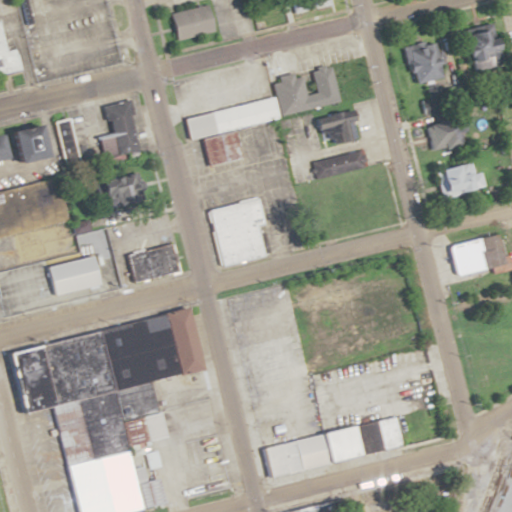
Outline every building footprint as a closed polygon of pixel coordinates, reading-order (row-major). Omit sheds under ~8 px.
[(208,32),(202,5),(163,14),(169,41),(208,32)] [(482,24),(451,34),(461,68),(492,59),(482,24)] [(397,47),(406,84),(436,77),(427,40),(397,47)] [(0,76),(4,76),(17,72),(12,49),(2,51),(0,42),(0,76)] [(325,66),(334,102),(274,117),(266,85),(274,83),(272,76),(287,72),(288,77),(296,75),(300,96),(310,93),(305,72),(310,70),(309,67),(318,65),(319,67),(325,66)] [(266,96),(272,118),(183,140),(178,118),(230,105),(266,96)] [(96,159),(133,151),(123,102),(99,106),(105,136),(92,139),(96,159)] [(312,119),(346,110),(348,121),(344,122),(349,138),(331,143),(327,126),(315,129),(312,119)] [(419,125),(426,151),(463,141),(456,115),(419,125)] [(0,133),(9,164),(37,156),(28,125),(0,133)] [(196,140),(202,167),(237,158),(230,131),(196,140)] [(53,138),(62,170),(74,166),(65,134),(53,138)] [(306,162),(355,150),(360,169),(311,182),(306,162)] [(476,170),(470,171),(468,162),(431,170),(436,197),(479,188),(476,170)] [(133,178),(95,180),(96,205),(134,203),(133,178)] [(203,211),(250,200),(256,224),(249,225),(257,256),(215,266),(203,211)] [(116,292),(103,230),(74,236),(76,246),(86,244),(89,256),(43,266),(42,262),(0,270),(0,311),(1,317),(116,292)] [(442,246),(449,276),(485,268),(487,276),(508,271),(500,233),(442,246)] [(127,283),(174,274),(169,245),(122,254),(127,283)] [(0,362),(0,353),(182,309),(185,318),(197,368),(160,377),(143,381),(157,436),(120,445),(126,469),(138,466),(142,480),(153,477),(159,503),(129,510),(121,511),(71,511),(45,408),(13,415),(0,362)] [(256,448),(264,479),(354,457),(401,445),(393,414),(346,426),(256,448)] [(151,450),(156,466),(144,469),(140,453),(151,450)]
